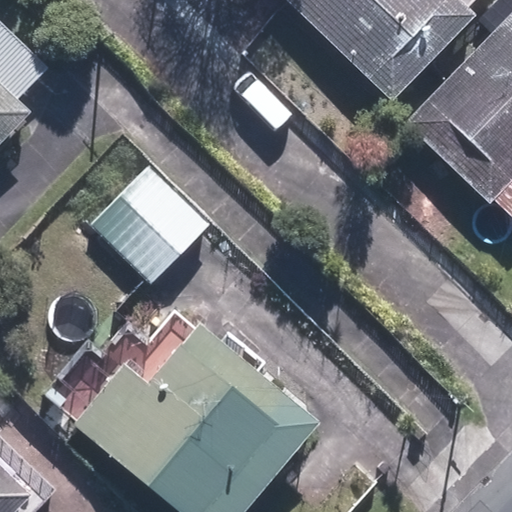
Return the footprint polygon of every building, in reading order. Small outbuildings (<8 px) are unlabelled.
[(294,0),(405,106),(490,17),(472,0),(294,0)] [(0,163),(46,118),(30,103),(60,73),(2,13),(0,14),(0,163)] [(511,35),(421,126),(503,210),(511,201),(511,35)] [(107,236),(159,288),(220,229),(170,176),(107,236)] [(93,426),(190,511),(263,511),(336,429),(221,328),(164,393),(141,372),(93,426)] [(0,511),(41,511),(53,501),(4,451),(21,435),(0,414),(0,511)]
